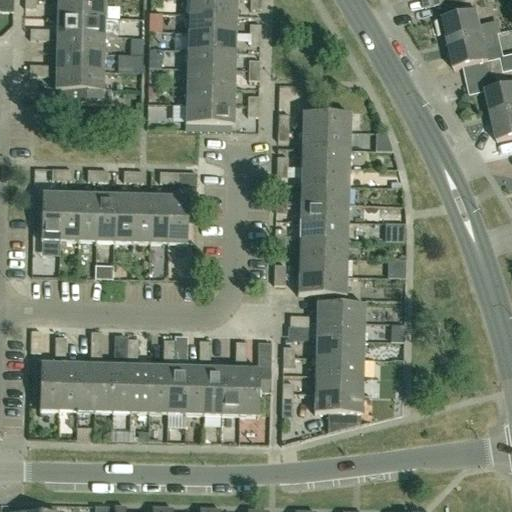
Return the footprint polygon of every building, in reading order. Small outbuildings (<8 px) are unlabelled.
[(12,13),(12,0),(1,0),(2,0),(0,1),(0,11),(1,12),(12,13)] [(238,1),(199,0),(188,0),(188,18),(237,19),(238,1)] [(474,0),(467,0),(443,6),(447,20),(443,21),(449,46),(493,35),(499,34),(497,22),(480,26),(474,0)] [(36,11),(36,1),(26,1),(25,11),(36,11)] [(262,12),(262,2),(251,1),(251,11),(262,12)] [(58,2),(57,20),(106,21),(106,3),(58,2)] [(155,16),(154,52),(166,53),(167,17),(155,16)] [(237,19),(188,18),(188,36),(237,37),(237,19)] [(57,20),(57,38),(105,39),(106,21),(57,20)] [(261,38),(261,28),(250,27),(250,37),(261,38)] [(31,30),(31,37),(31,44),(41,44),(41,30),(31,30)] [(51,31),(41,30),(41,44),(51,44),(51,31)] [(484,65),(487,78),(511,72),(511,57),(489,63),(485,48),(492,46),(495,41),(493,35),(449,46),(455,71),(484,65)] [(237,37),(188,36),(187,54),(236,55),(237,37)] [(261,48),(261,38),(250,37),(250,47),(261,48)] [(57,38),(56,56),(105,57),(105,39),(57,38)] [(236,55),(187,54),(187,72),(236,73),(236,55)] [(56,56),(56,74),(105,75),(105,57),(56,56)] [(249,73),(260,74),(260,64),(249,63),(249,73)] [(30,80),(40,80),(40,66),(30,66),(30,80)] [(50,80),(50,73),(50,67),(40,66),(40,80),(50,80)] [(236,73),(187,72),(187,90),(235,91),(236,73)] [(485,93),(491,118),(511,113),(511,72),(487,78),(490,92),(485,93)] [(260,84),(260,74),(249,73),(249,83),(260,84)] [(105,75),(56,74),(55,93),(61,93),(61,106),(110,107),(111,93),(104,92),(105,75)] [(235,91),(187,90),(186,108),(235,109),(235,91)] [(248,109),(259,110),(259,100),(248,99),(248,109)] [(184,125),(185,109),(153,108),(153,124),(184,125)] [(235,109),(186,108),(186,127),(234,128),(235,109)] [(259,120),(259,110),(248,109),(248,119),(259,120)] [(511,113),(491,118),(497,144),(511,140),(511,113)] [(302,116),(302,135),(351,136),(351,117),(302,116)] [(289,124),(278,124),(278,134),(289,134),(289,124)] [(288,144),(289,134),(278,134),(278,144),(288,144)] [(302,135),(301,153),(350,154),(351,136),(302,135)] [(301,153),(301,171),(350,172),(350,154),(301,153)] [(288,160),(277,160),(277,170),(288,170),(288,160)] [(287,180),(288,170),(277,170),(277,180),(287,180)] [(52,182),(62,182),(62,172),(52,171),(52,182)] [(301,171),(300,189),(349,190),(350,172),(301,171)] [(72,183),(72,172),(62,172),(62,182),(72,183)] [(87,183),(97,183),(98,173),(88,172),(87,183)] [(107,184),(108,173),(98,173),(97,183),(107,184)] [(123,184),(133,185),(134,174),(124,173),(123,184)] [(143,185),(144,174),(134,174),(133,185),(143,185)] [(159,185),(169,186),(170,175),(160,174),(159,185)] [(179,186),(180,175),(170,175),(169,186),(179,186)] [(300,189),(300,207),(349,208),(349,190),(300,189)] [(60,244),(61,196),(42,195),(41,244),(60,244)] [(79,196),(61,196),(60,244),(78,245),(79,196)] [(79,196),(78,245),(96,245),(97,197),(79,196)] [(276,196),(276,206),(287,206),(287,196),(276,196)] [(115,197),(97,197),(96,245),(114,246),(115,197)] [(115,197),(114,246),(132,246),(133,198),(115,197)] [(151,198),(133,198),(132,246),(150,247),(151,198)] [(151,198),(150,247),(168,247),(169,199),(151,198)] [(188,199),(169,199),(168,247),(187,248),(188,199)] [(287,216),(287,206),(276,206),(276,216),(287,216)] [(300,207),(299,225),(348,226),(349,208),(300,207)] [(299,225),(299,243),(348,244),(348,226),(299,225)] [(363,240),(381,239),(380,227),(362,228),(363,240)] [(286,232),(276,232),(275,232),(275,242),(286,242),(286,232)] [(286,252),(286,242),(275,242),(275,252),(286,252)] [(299,243),(298,261),(347,262),(348,244),(299,243)] [(298,261),(298,279),(347,280),(347,262),(298,261)] [(285,268),(275,268),(274,268),(274,278),(285,278),(285,268)] [(118,282),(118,269),(105,270),(105,283),(118,282)] [(285,288),(285,278),(274,278),(274,288),(285,288)] [(346,299),(347,280),(298,279),(297,298),(346,299)] [(316,306),(316,325),(365,326),(365,307),(316,306)] [(290,331),(300,331),(300,318),(290,318),(290,331)] [(310,332),(310,325),(310,318),(300,318),(300,331),(310,332)] [(316,325),(315,343),(364,344),(365,326),(316,325)] [(102,351),(102,335),(91,334),(91,351),(102,351)] [(54,340),(53,350),(67,350),(67,340),(54,340)] [(125,342),(125,352),(139,352),(139,342),(125,342)] [(162,343),(162,353),(176,353),(176,343),(162,343)] [(315,343),(315,361),(364,362),(364,344),(315,343)] [(198,344),(198,354),(212,354),(212,344),(198,344)] [(234,345),(234,355),(248,355),(248,346),(234,345)] [(274,369),(274,347),(264,347),(264,369),(274,369)] [(53,360),(60,360),(67,360),(67,350),(53,350),(53,360)] [(283,350),(283,360),(294,361),(294,351),(283,350)] [(102,351),(91,351),(90,360),(101,361),(102,351)] [(125,362),(132,362),(138,362),(139,352),(125,352),(125,362)] [(175,363),(176,353),(162,353),(162,363),(175,363)] [(198,364),(204,364),(211,364),(212,354),(198,354),(198,364)] [(234,365),(240,365),(247,366),(248,355),(234,355),(234,365)] [(294,371),(294,361),(283,360),(283,370),(294,371)] [(315,361),(314,379),(363,380),(364,362),(315,361)] [(58,415),(60,366),(41,365),(39,414),(58,415)] [(78,367),(60,366),(58,415),(76,415),(78,367)] [(78,367),(76,415),(94,416),(96,367),(78,367)] [(114,368),(96,367),(94,416),(112,416),(114,368)] [(114,368),(112,416),(130,417),(131,368),(114,368)] [(150,369),(131,368),(130,417),(148,417),(150,369)] [(150,369),(148,417),(167,418),(168,369),(150,369)] [(186,370),(168,369),(167,418),(185,418),(186,370)] [(203,419),(204,370),(186,370),(185,418),(203,419)] [(222,371),(204,370),(203,419),(221,420),(222,371)] [(222,371),(221,420),(239,420),(240,371),(222,371)] [(271,372),(240,371),(239,420),(258,421),(259,396),(270,396),(271,372)] [(314,379),(314,397),(363,398),(363,380),(314,379)] [(293,387),(283,386),(282,386),(282,396),(293,397),(293,387)] [(293,407),(293,397),(282,396),(281,421),(292,421),(292,407),(293,407)] [(362,417),(363,398),(314,397),(313,416),(362,417)]
